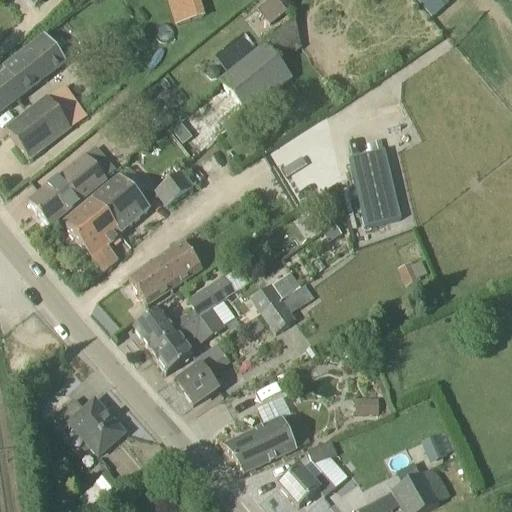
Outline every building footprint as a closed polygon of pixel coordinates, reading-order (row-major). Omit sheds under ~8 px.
[(200,0),(166,0),(176,27),(206,17),(200,0)] [(270,28),(287,14),(274,0),(258,13),(270,28)] [(419,0),(429,17),(447,8),(443,0),(419,0)] [(265,48),(220,85),(248,118),(293,81),(281,67),(301,51),(295,21),(264,47),(265,48)] [(0,116),(66,66),(65,64),(44,38),(3,70),(6,75),(0,78),(0,116)] [(47,101),(6,133),(29,164),(88,118),(65,89),(49,102),(47,101)] [(369,127),(335,135),(352,205),(387,196),(369,127)] [(317,189),(329,181),(310,153),(298,161),(317,189)] [(101,161),(92,168),(85,159),(28,206),(49,231),(106,184),(104,182),(112,175),(101,161)] [(167,210),(192,191),(181,176),(168,185),(156,195),(167,210)] [(150,213),(147,210),(120,179),(91,204),(120,240),(122,238),(121,237),(150,213)] [(305,205),(320,195),(310,179),(295,189),(305,205)] [(327,227),(341,217),(329,200),(315,209),(327,227)] [(108,250),(120,240),(91,204),(62,228),(92,263),(93,263),(103,275),(118,262),(108,250)] [(335,228),(322,236),(329,245),(341,237),(335,228)] [(202,273),(192,259),(183,246),(154,265),(173,292),(202,273)] [(147,310),(173,292),(154,265),(128,283),(147,310)] [(420,284),(411,265),(396,272),(405,291),(420,284)] [(261,319),(301,291),(291,277),(250,304),(261,319)] [(200,321),(199,321),(232,297),(220,280),(186,304),(192,314),(171,329),(160,313),(133,332),(149,356),(200,321)] [(301,291),(261,319),(274,339),(298,322),(294,317),(314,303),(305,289),(301,291)] [(193,360),(187,351),(197,344),(200,348),(224,332),(211,313),(200,321),(149,356),(166,379),(193,360)] [(252,341),(264,333),(256,322),(244,330),(252,341)] [(229,365),(222,355),(217,348),(195,364),(200,371),(177,387),(193,410),(216,393),(207,381),(229,365)] [(286,401),(257,408),(261,424),(290,416),(286,401)] [(379,418),(378,402),(366,402),(366,419),(379,418)] [(63,435),(70,429),(98,460),(124,437),(94,404),(83,414),(74,403),(52,423),(63,435)] [(296,416),(266,431),(225,451),(243,478),(310,446),(296,416)] [(430,466),(447,459),(438,439),(421,446),(430,466)] [(313,468),(337,458),(331,445),(307,455),(313,468)] [(74,492),(86,509),(118,487),(106,471),(74,492)] [(278,490),(298,511),(318,494),(324,501),(335,492),(322,478),(313,487),(299,471),(278,490)] [(422,478),(392,494),(401,511),(433,511),(439,509),(422,478)]
